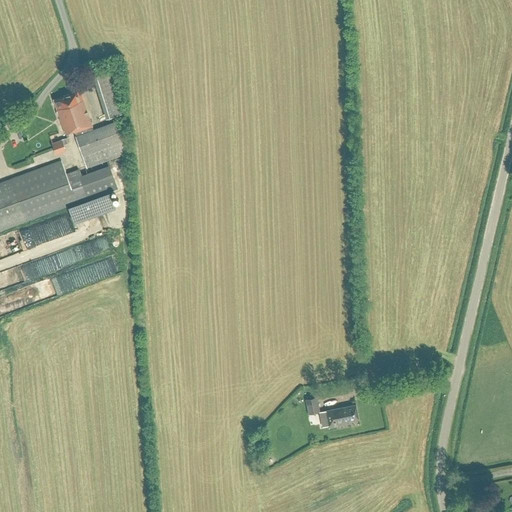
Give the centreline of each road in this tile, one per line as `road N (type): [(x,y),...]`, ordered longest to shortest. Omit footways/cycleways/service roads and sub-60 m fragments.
road 1 (unclassified): [(444,511),(443,437),(511,134)]
road 2 (unclassified): [(58,0),(75,63),(29,113),(0,129)]
